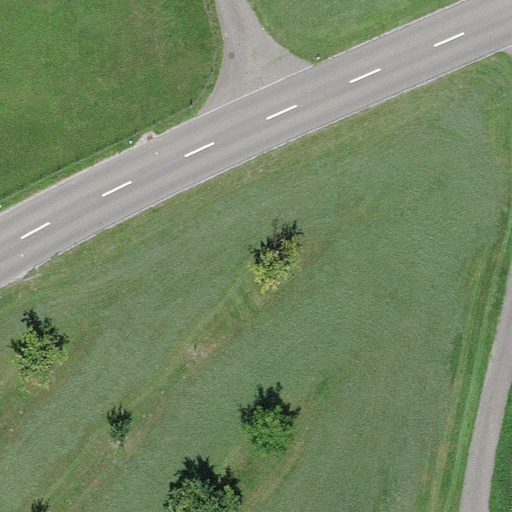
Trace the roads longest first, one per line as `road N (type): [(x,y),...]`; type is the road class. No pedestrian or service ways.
road 1 (tertiary): [(0,252),(119,188),(511,9)]
road 2 (track): [(476,511),(511,337)]
road 3 (track): [(275,116),(238,0)]
